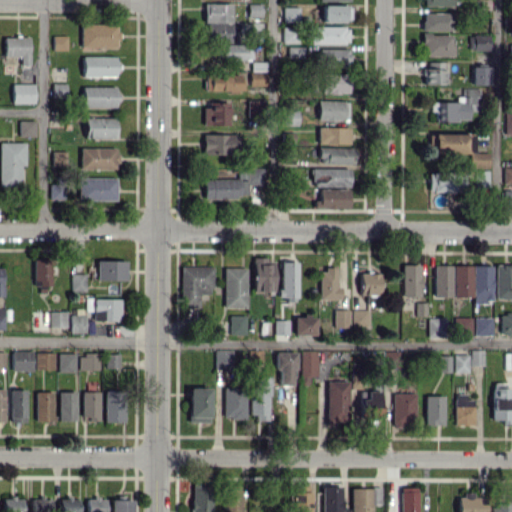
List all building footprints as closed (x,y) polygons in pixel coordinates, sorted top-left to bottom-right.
[(230,3),(203,3),(202,41),(238,41),(238,26),(230,26),(230,3)] [(260,20),(260,4),(247,4),(247,20),(260,20)] [(348,5),(321,4),(320,21),(347,21),(348,5)] [(298,7),(281,6),(281,21),(298,21),(298,7)] [(422,30),(451,30),(451,12),(422,12),(422,30)] [(117,48),(117,24),(80,23),(79,47),(117,48)] [(309,26),(309,44),(348,43),(347,25),(309,26)] [(297,27),(280,27),(280,42),(296,42),(297,27)] [(452,56),(452,34),(422,34),(422,55),(452,56)] [(467,35),(468,50),(488,49),(487,34),(467,35)] [(66,35),(51,35),(51,50),(66,50),(66,35)] [(2,36),(3,56),(19,55),(19,64),(29,64),(28,36),(2,36)] [(244,43),(221,44),(222,59),(244,59),(244,43)] [(303,46),(286,46),(286,57),(303,57),(303,46)] [(347,49),(319,48),(319,66),(347,66),(347,49)] [(114,76),(114,56),(81,55),(81,76),(114,76)] [(424,84),(442,84),(442,62),(424,62),(424,84)] [(488,66),(471,66),(471,84),(489,84),(488,66)] [(263,85),(263,70),(248,69),(248,85),(263,85)] [(238,74),(204,73),(203,89),(237,90),(238,74)] [(347,93),(347,74),(319,73),(319,93),(347,93)] [(65,96),(65,82),(50,83),(51,96),(65,96)] [(33,84),(10,84),(11,103),(33,103),(33,84)] [(114,86),(81,86),(81,107),(114,107),(114,86)] [(434,121),(468,120),(468,110),(477,110),(476,88),(461,88),(461,96),(454,96),(454,101),(429,102),(429,111),(434,111),(434,121)] [(264,100),(246,100),(247,116),(264,116),(264,100)] [(316,119),(347,120),(347,101),(316,100),(316,119)] [(228,124),(228,101),(208,102),(208,107),(202,107),(202,125),(228,124)] [(296,125),(297,110),(281,110),(280,124),(296,125)] [(502,134),(511,133),(511,112),(503,112),(502,134)] [(114,118),(83,117),(83,137),(114,137),(114,118)] [(34,120),(18,120),(17,136),(34,136),(34,120)] [(348,127),(316,126),(316,143),(348,144),(348,127)] [(236,133),(217,134),(217,154),(236,153),(236,133)] [(471,153),(471,133),(428,133),(427,153),(471,153)] [(24,142),(0,141),(0,185),(20,185),(20,165),(24,165),(24,142)] [(116,147),(78,147),(79,168),(116,168),(116,147)] [(352,163),(352,147),(317,147),(316,163),(352,163)] [(65,151),(51,151),(51,163),(64,164),(65,151)] [(469,167),(488,167),(488,153),(468,153),(469,167)] [(511,165),(503,166),(503,182),(511,182),(511,165)] [(246,184),(262,185),(262,167),(246,167),(246,184)] [(348,168),(310,167),(310,186),(348,187),(348,168)] [(488,170),(469,170),(468,186),(487,187),(488,170)] [(427,191),(462,190),(462,172),(427,173),(427,191)] [(77,199),(115,200),(115,177),(77,176),(77,199)] [(201,179),(202,198),(239,198),(238,178),(201,179)] [(64,198),(63,179),(48,180),(48,199),(64,198)] [(348,188),(318,188),(318,200),(312,200),(312,208),(347,208),(348,188)] [(252,292),(273,291),(272,257),(251,258),(252,292)] [(34,293),(44,293),(44,284),(49,284),(49,258),(34,258),(34,293)] [(96,280),(125,280),(125,260),(96,260),(96,280)] [(493,298),(511,298),(511,263),(494,263),(493,298)] [(401,296),(420,295),(419,264),(400,264),(401,296)] [(450,264),(432,265),(433,297),(451,296),(450,264)] [(470,264),(451,265),(452,297),(471,296),(470,264)] [(212,266),(180,265),(179,306),(198,306),(198,294),(211,294),(212,266)] [(471,303),(490,303),(491,265),(472,265),(471,303)] [(245,267),(223,267),(222,307),(244,307),(245,267)] [(339,299),(339,286),(335,286),(335,268),(318,268),(317,299),(339,299)] [(378,272),(358,273),(358,294),(378,294),(378,272)] [(85,273),(70,273),(70,290),(84,291),(85,273)] [(119,320),(119,299),(92,298),(92,320),(119,320)] [(347,309),(333,309),(333,328),(347,328),(347,309)] [(367,310),(350,309),(350,326),(367,327),(367,310)] [(66,311),(48,311),(48,327),(65,327),(66,311)] [(511,313),(499,313),(498,333),(511,333),(511,313)] [(69,332),(85,332),(84,314),(68,314),(69,332)] [(244,334),(244,315),(226,314),(226,333),(244,334)] [(292,334),(314,334),(315,317),(293,316),(292,334)] [(490,316),(473,317),(473,335),(490,334),(490,316)] [(426,337),(445,336),(445,317),(426,318),(426,337)] [(287,320),(273,319),(273,334),(287,334),(287,320)] [(213,369),(231,370),(231,349),(213,349),(213,369)] [(482,365),(482,349),(469,349),(469,365),(482,365)] [(31,350),(10,350),(11,370),(31,370),(31,350)] [(315,350),(298,350),(299,385),(308,384),(308,375),(316,375),(315,350)] [(53,369),(54,352),(35,351),(34,368),(53,369)] [(275,385),(293,385),(294,351),(275,351),(275,385)] [(57,352),(56,371),(74,371),(75,353),(57,352)] [(77,369),(98,369),(98,353),(77,353),(77,369)] [(118,353),(104,353),(104,367),(118,367),(118,353)] [(452,354),(452,372),(467,372),(467,354),(452,354)] [(449,355),(433,355),(433,371),(450,371),(449,355)] [(268,418),(268,376),(256,375),(256,382),(249,382),(248,418),(268,418)] [(346,381),(325,380),(325,423),(346,423),(346,381)] [(187,421),(208,422),(209,388),(187,387),(187,421)] [(245,418),(244,387),(222,387),(222,418),(245,418)] [(508,387),(492,388),(492,421),(509,420),(508,387)] [(24,389),(8,389),(9,422),(25,421),(24,389)] [(123,422),(124,391),(103,390),(102,421),(123,422)] [(378,390),(358,391),(359,415),(379,415),(378,390)] [(52,391),(34,391),(34,420),(52,420),(52,391)] [(57,420),(75,420),(74,391),(56,391),(57,420)] [(98,391),(80,391),(80,419),(98,419),(98,391)] [(391,423),(414,423),(413,392),(390,392),(391,423)] [(453,424),(472,425),(473,399),(465,399),(465,394),(453,393),(453,424)] [(443,395),(423,395),(423,425),(443,425),(443,395)] [(210,511),(210,483),(189,483),(189,511),(210,511)] [(321,511),(348,511),(340,511),(341,485),(322,485),(321,511)] [(416,511),(417,487),(400,486),(399,511),(416,511)] [(349,487),(349,511),(371,511),(371,503),(380,503),(380,487),(349,487)] [(222,511),(240,511),(240,489),(222,489),(222,511)] [(308,511),(308,492),(293,492),(293,511),(308,511)] [(21,511),(22,498),(1,498),(1,511),(21,511)] [(85,498),(84,511),(77,511),(78,499),(59,498),(58,511),(104,511),(105,498),(85,498)] [(130,511),(130,499),(109,499),(109,511),(130,511)] [(490,511),(510,511),(510,502),(490,502),(490,511)]
